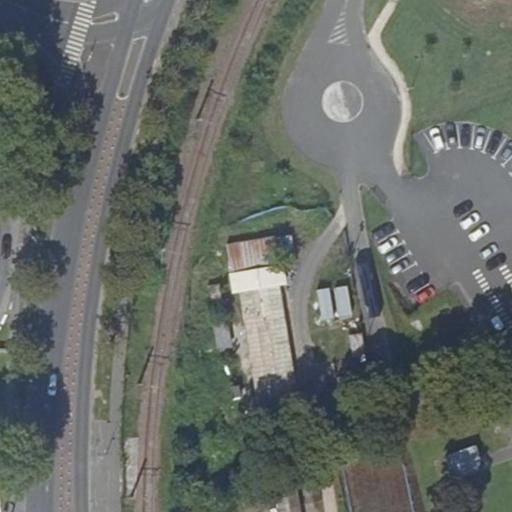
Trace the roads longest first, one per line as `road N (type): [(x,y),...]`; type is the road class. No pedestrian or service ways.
road 1 (primary): [(82,511),(83,381),(100,246),(164,9)]
road 2 (primary): [(90,143),(46,394),(40,511)]
road 3 (residential): [(44,30),(79,88),(90,143)]
road 4 (primary): [(125,27),(90,143)]
